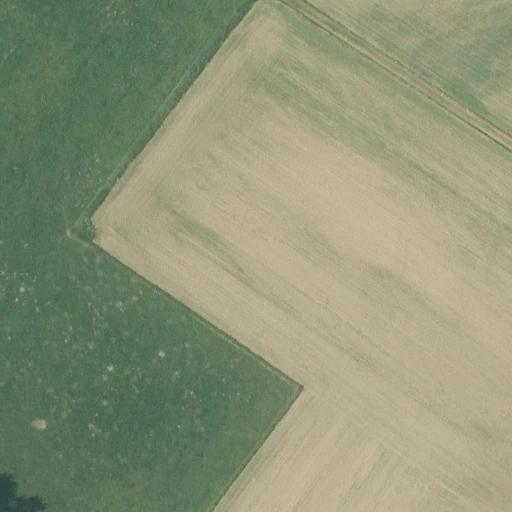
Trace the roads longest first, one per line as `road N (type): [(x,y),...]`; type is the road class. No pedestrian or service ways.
road 1 (track): [(0,341),(258,0)]
road 2 (track): [(511,154),(286,0)]
